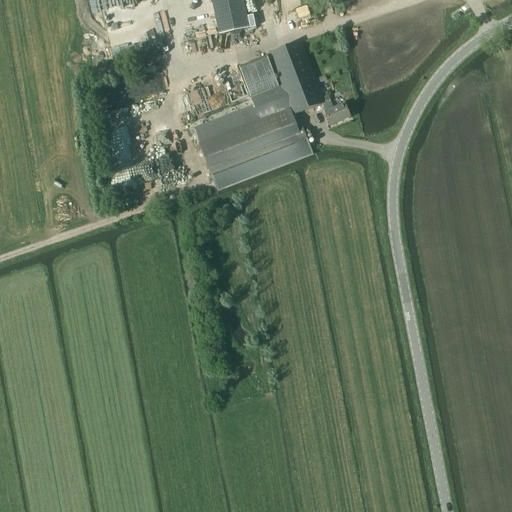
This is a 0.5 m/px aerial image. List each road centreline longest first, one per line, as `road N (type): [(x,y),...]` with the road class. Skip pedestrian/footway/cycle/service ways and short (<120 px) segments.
road 1 (track): [(0,260),(199,187),(170,86),(420,0)]
road 2 (tertiary): [(447,511),(393,228),(392,186),(410,123),(438,77),(511,20)]
